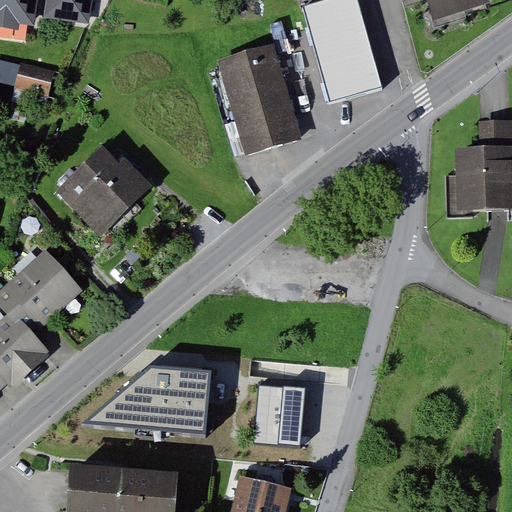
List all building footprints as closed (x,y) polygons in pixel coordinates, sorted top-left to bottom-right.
[(0,0),(0,24),(44,31),(46,19),(92,26),(95,0),(0,0)] [(374,0),(330,0),(306,7),(331,95),(397,76),(374,0)] [(494,0),(433,0),(441,24),(497,7),(494,0)] [(282,47),(225,63),(252,158),(309,142),(282,47)] [(22,64),(15,83),(42,93),(49,74),(22,64)] [(478,212),(511,210),(511,124),(489,125),(490,154),(465,155),(466,175),(468,213),(478,212)] [(110,151),(64,195),(108,240),(154,197),(110,151)] [(466,175),(451,176),(453,219),(478,218),(478,212),(468,213),(466,175)] [(52,252),(0,298),(0,302),(35,341),(89,294),(52,252)] [(13,319),(0,330),(0,403),(49,360),(13,319)] [(225,375),(156,368),(88,428),(219,440),(225,375)] [(314,392),(265,388),(260,446),(309,450),(310,440),(314,392)] [(335,434),(352,398),(332,389),(321,412),(326,415),(320,427),(335,434)] [(178,511),(181,481),(82,474),(80,503),(78,511),(178,511)] [(291,511),(299,486),(252,474),(242,511),(291,511)]
